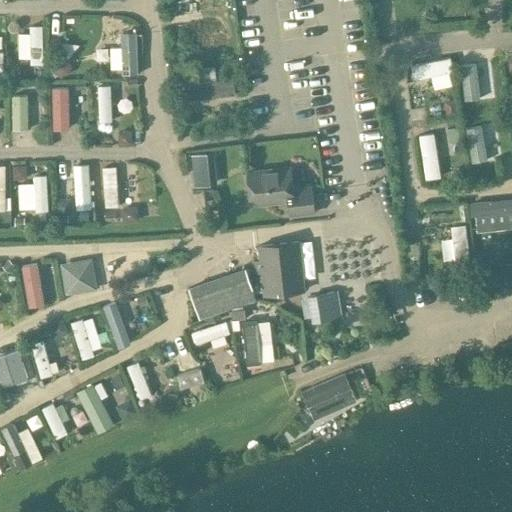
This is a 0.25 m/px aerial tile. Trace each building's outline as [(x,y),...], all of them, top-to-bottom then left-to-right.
[(399,0),(383,0),(384,23),(400,23),(399,0)] [(18,31),(18,61),(45,61),(46,24),(30,23),(30,32),(18,31)] [(141,74),(139,30),(123,31),(125,74),(141,74)] [(499,51),(466,64),(476,89),(509,76),(499,51)] [(415,78),(433,76),(434,87),(455,85),(452,57),(413,61),(415,78)] [(236,78),(218,78),(218,66),(195,67),(196,101),(237,100),(236,78)] [(97,120),(113,121),(115,84),(98,83),(97,120)] [(54,86),(54,129),(72,128),(71,86),(54,86)] [(31,127),(30,93),(12,94),(13,127),(31,127)] [(136,143),(135,129),(121,130),(121,144),(136,143)] [(423,179),(440,178),(438,133),(421,133),(423,179)] [(195,186),(214,185),(213,151),(195,152),(195,186)] [(0,163),(0,213),(8,214),(9,163),(0,163)] [(93,208),(91,163),(74,163),(76,209),(93,208)] [(13,165),(14,178),(26,177),(25,164),(13,165)] [(117,164),(101,166),(106,206),(122,204),(117,164)] [(290,167),(247,173),(250,205),(288,201),(289,215),(315,212),(312,187),(293,189),(290,167)] [(33,181),(18,181),(19,210),(37,210),(37,217),(50,216),(49,173),(33,173),(33,181)] [(477,230),(511,229),(511,198),(476,199),(477,230)] [(137,203),(123,207),(127,222),(141,218),(137,203)] [(469,223),(452,224),(452,237),(442,237),(443,259),(470,258),(469,223)] [(264,296),(304,291),(297,241),(257,247),(259,262),(252,263),(254,274),(261,273),(264,296)] [(320,250),(324,283),(379,276),(374,243),(320,250)] [(103,257),(106,281),(119,279),(115,255),(103,257)] [(75,260),(61,262),(65,289),(79,287),(75,260)] [(23,264),(29,305),(46,302),(40,262),(23,264)] [(220,313),(257,300),(246,268),(189,287),(200,319),(206,317),(208,325),(222,320),(220,313)] [(312,321),(327,318),(323,294),(308,296),(312,321)] [(118,346),(132,341),(119,299),(104,304),(118,346)] [(71,322),(82,356),(105,349),(94,315),(71,322)] [(271,317),(242,321),(249,363),(277,358),(271,317)] [(231,320),(191,329),(194,342),(234,334),(231,320)] [(0,349),(0,370),(6,395),(21,392),(10,347),(0,349)] [(48,350),(34,354),(40,377),(54,373),(48,350)] [(138,399),(152,395),(142,359),(129,363),(138,399)] [(177,375),(181,388),(203,381),(200,368),(177,375)] [(318,420),(361,402),(348,370),(304,388),(318,420)] [(100,432),(117,423),(94,382),(77,391),(100,432)] [(130,399),(117,404),(120,414),(114,416),(116,420),(135,413),(130,399)] [(55,401),(42,407),(57,438),(69,432),(55,401)] [(31,462),(43,458),(32,426),(20,430),(31,462)]
